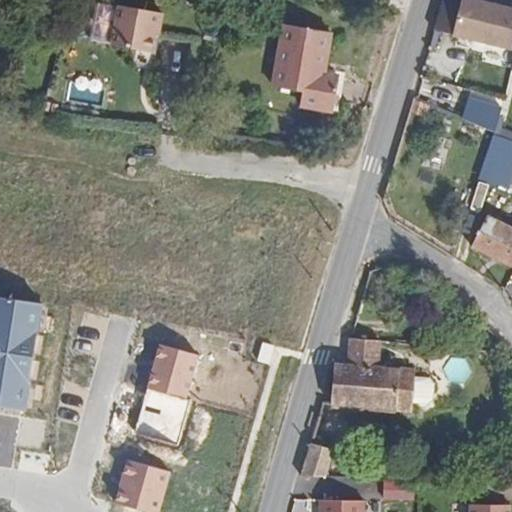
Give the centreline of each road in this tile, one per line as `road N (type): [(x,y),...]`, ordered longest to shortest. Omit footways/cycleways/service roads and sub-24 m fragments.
road 1 (secondary): [(355,231),(276,511)]
road 2 (secondary): [(426,0),(355,231)]
road 3 (residential): [(511,357),(470,289),(355,231)]
road 4 (residential): [(67,511),(119,324)]
